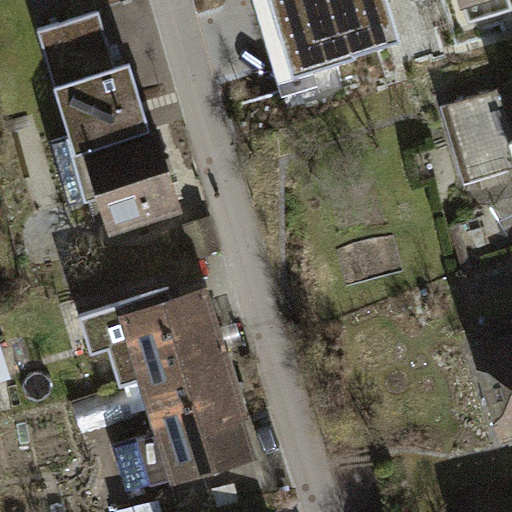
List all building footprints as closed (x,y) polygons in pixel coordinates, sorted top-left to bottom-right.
[(401,39),(388,0),(272,0),(282,32),(293,29),(305,68),(401,39)] [(511,0),(457,0),(468,34),(505,23),(501,9),(511,5),(511,0)] [(99,19),(41,36),(73,146),(55,151),(74,216),(98,209),(108,241),(177,221),(133,72),(117,76),(99,19)] [(464,194),(511,180),(511,112),(506,91),(441,109),(464,194)] [(210,219),(185,227),(195,261),(220,253),(210,219)] [(171,287),(81,315),(93,352),(110,347),(122,385),(145,378),(226,354),(207,289),(175,300),(171,287)] [(511,342),(474,353),(502,444),(511,441),(511,342)] [(0,350),(0,382),(9,379),(0,350)] [(226,354),(145,378),(161,431),(164,441),(241,419),(245,417),(226,354)] [(252,457),(241,419),(164,441),(161,431),(115,445),(129,493),(252,457)]
